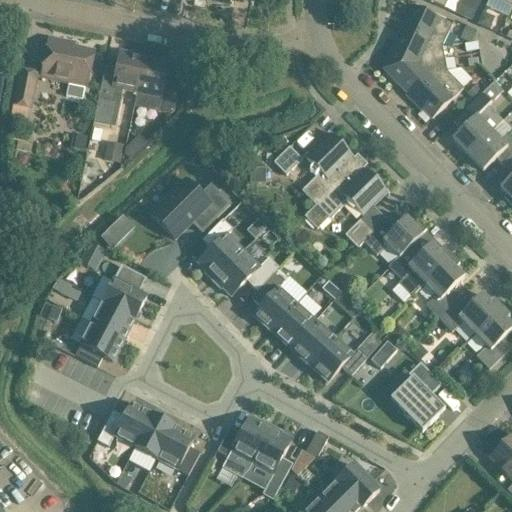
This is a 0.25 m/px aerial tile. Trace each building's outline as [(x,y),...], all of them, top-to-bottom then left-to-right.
[(208,0),(207,6),(229,10),(231,0),(208,0)] [(422,0),(444,10),(449,0),(422,0)] [(469,0),(469,1),(461,18),(472,22),(481,1),(478,0),(469,0)] [(511,0),(493,0),(511,8),(511,0)] [(413,8),(403,30),(442,49),(442,48),(453,26),(413,8)] [(483,14),(477,26),(489,32),(494,20),(483,14)] [(471,45),(476,34),(465,29),(460,40),(471,45)] [(390,68),(391,70),(396,69),(444,60),(442,49),(403,30),(386,66),(390,68)] [(49,41),(46,55),(42,79),(69,84),(66,98),(82,101),(85,88),(86,88),(93,55),(67,49),(68,45),(49,41)] [(478,52),(477,44),(465,46),(466,54),(478,52)] [(115,79),(103,77),(94,125),(113,129),(118,105),(120,105),(123,91),(137,94),(144,59),(120,54),(115,79)] [(171,116),(174,112),(179,92),(164,89),(169,64),(144,59),(137,94),(134,108),(158,113),(171,116)] [(477,59),(467,61),(468,69),(478,67),(477,59)] [(444,60),(396,69),(391,70),(391,72),(388,75),(415,103),(446,72),(444,60)] [(432,121),(439,114),(464,90),(446,73),(446,72),(415,103),(432,121)] [(20,73),(13,106),(31,110),(38,77),(20,73)] [(452,141),(468,157),(492,134),(503,123),(488,108),(503,94),(494,84),(453,124),(461,132),(452,141)] [(475,87),(468,94),(475,101),(481,94),(475,87)] [(94,130),(92,142),(101,143),(103,131),(94,130)] [(302,193),(316,207),(362,162),(362,161),(358,164),(328,134),(328,135),(330,137),(307,160),(321,175),(302,193)] [(483,173),(496,160),(504,168),(511,161),(511,139),(507,135),(500,142),(492,134),(468,157),(483,173)] [(84,153),(87,140),(73,137),(70,151),(84,153)] [(146,144),(140,137),(124,152),(130,159),(146,144)] [(124,147),(107,144),(104,162),(121,165),(124,147)] [(289,149),(274,165),(286,177),(302,161),(289,149)] [(362,162),(316,207),(305,218),(317,231),(328,220),(330,221),(348,203),(363,217),(386,194),(388,197),(389,196),(359,165),(363,162),(362,162)] [(511,178),(500,190),(511,202),(511,178)] [(187,182),(151,217),(175,242),(193,225),(195,227),(198,223),(205,230),(201,234),(202,235),(231,207),(212,188),(202,197),(187,182)] [(61,194),(69,190),(65,183),(57,187),(61,194)] [(406,220),(399,227),(395,231),(387,222),(373,235),(363,244),(364,245),(377,258),(387,248),(398,260),(399,261),(412,248),(426,234),(418,225),(414,228),(406,220)] [(205,275),(214,283),(243,254),(226,237),(232,231),(223,222),(203,243),(211,251),(198,265),(206,274),(205,275)] [(361,222),(345,237),(358,250),(364,245),(363,244),(373,235),(361,222)] [(103,240),(113,250),(122,240),(113,230),(103,240)] [(89,245),(84,255),(101,262),(105,252),(89,245)] [(411,298),(424,286),(451,259),(443,251),(440,254),(432,246),(421,257),(412,248),(399,261),(398,260),(388,270),(402,284),(400,286),(411,298)] [(243,254),(214,283),(222,291),(223,290),(232,299),(247,283),(258,294),(279,270),(269,260),(259,270),(243,254)] [(462,299),(453,290),(464,279),(456,271),(460,267),(451,259),(424,286),(436,298),(426,308),(439,321),(462,299)] [(103,305),(135,322),(146,301),(137,296),(145,281),(122,269),(115,284),(114,283),(103,305)] [(272,334),(296,308),(278,291),(284,284),(275,276),(252,301),(261,310),(254,318),(272,334)] [(53,291),(77,304),(82,294),(58,282),(53,291)] [(335,301),(341,295),(329,284),(323,291),(335,301)] [(333,303),(341,311),(349,302),(341,295),(335,301),(333,303)] [(482,297),(474,304),(471,308),(462,299),(439,321),(452,335),(462,325),(474,337),(501,310),(493,302),(490,305),(482,297)] [(92,326),(124,343),(134,322),(135,322),(103,305),(92,326)] [(48,321),(57,324),(62,310),(53,307),(48,321)] [(315,324),(296,308),(272,334),(291,351),(315,324)] [(476,359),(489,372),(511,350),(503,341),(511,332),(511,327),(506,322),(510,318),(501,310),(474,337),(486,349),(476,359)] [(387,322),(380,315),(373,323),(380,330),(387,322)] [(315,324),(291,351),(310,368),(334,341),(315,324)] [(76,358),(98,369),(104,359),(113,364),(124,343),(92,326),(81,347),(76,358)] [(352,357),(334,341),(310,368),(328,385),(341,370),(351,379),(368,360),(358,351),(352,357)] [(358,351),(368,360),(374,353),(364,344),(358,351)] [(397,353),(387,345),(371,363),(380,371),(397,353)] [(420,348),(413,355),(421,363),(428,356),(420,348)] [(291,354),(280,367),(294,378),(304,365),(291,354)] [(390,402),(422,435),(445,412),(431,398),(442,387),(420,366),(409,377),(412,381),(390,402)] [(135,450),(153,418),(131,407),(124,420),(114,414),(98,443),(108,449),(114,439),(135,449),(134,450),(135,450)] [(153,418),(135,450),(156,461),(173,429),(153,418)] [(248,474),(252,466),(272,430),(261,424),(261,425),(250,420),(240,437),(230,431),(217,454),(227,459),(222,470),(241,480),(248,474)] [(173,429),(156,461),(157,462),(178,472),(188,478),(200,456),(190,450),(195,441),(174,430),(174,429),(173,429)] [(262,497),(273,503),(293,466),(282,461),(292,442),(281,436),(282,435),(272,430),(252,466),(273,477),(262,497)] [(306,455),(316,461),(328,440),(318,434),(306,455)] [(511,437),(490,460),(511,482),(511,437)] [(309,468),(299,458),(291,473),(298,479),(309,468)] [(336,485),(362,511),(379,494),(354,467),(336,485)] [(132,481),(122,476),(116,486),(126,491),(132,481)] [(300,484),(290,478),(283,491),(293,497),(300,484)] [(336,485),(320,501),(330,511),(360,511),(362,511),(336,485)] [(330,511),(320,501),(309,511),(330,511)]
